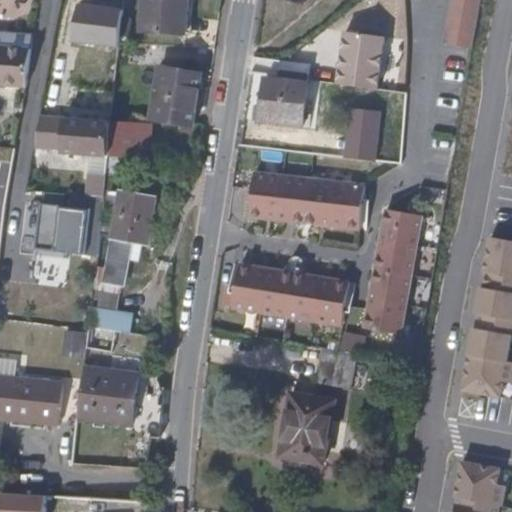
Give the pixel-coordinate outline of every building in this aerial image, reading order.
[(191,10),(192,0),(147,0),(144,27),(157,28),(160,6),(191,10)] [(472,50),(482,0),(453,0),(444,43),(472,50)] [(188,32),(191,10),(160,6),(157,28),(188,32)] [(384,39),(345,34),(339,84),(377,89),(384,39)] [(25,67),(25,54),(32,55),(34,42),(0,37),(0,91),(23,94),(28,67),(25,67)] [(196,131),(200,96),(202,79),(162,74),(156,126),(196,131)] [(307,126),(312,83),(274,78),(272,102),(263,101),(261,121),(307,126)] [(384,114),(351,110),(345,159),(378,163),(384,114)] [(108,162),(113,128),(77,124),(41,120),(35,151),(61,154),(61,158),(90,161),(86,200),(100,201),(104,162),(108,162)] [(165,168),(169,135),(113,128),(108,162),(165,168)] [(367,233),(372,184),(265,175),(261,222),(367,233)] [(139,248),(145,202),(117,199),(116,203),(100,201),(90,286),(120,289),(125,247),(139,248)] [(81,257),(86,212),(56,209),(52,254),(81,257)] [(406,335),(425,216),(391,211),(370,331),(406,335)] [(511,236),(492,233),(485,269),(487,269),(485,284),(511,288),(511,236)] [(348,326),(355,285),(245,267),(239,308),(348,326)] [(511,288),(485,284),(482,283),(477,309),(480,310),(477,324),(511,330),(511,288)] [(116,318),(117,301),(89,295),(85,334),(109,337),(132,340),(133,320),(116,318)] [(511,330),(477,324),(475,324),(466,370),(502,376),(511,378),(511,377),(511,357),(507,357),(511,330)] [(346,330),(342,345),(360,350),(364,335),(346,330)] [(109,355),(109,337),(85,334),(83,352),(109,355)] [(133,429),(144,374),(82,368),(74,427),(133,429)] [(466,370),(463,386),(499,392),(502,376),(466,370)] [(0,420),(55,427),(60,385),(0,377),(0,420)] [(340,465),(346,401),(300,396),(293,458),(340,465)] [(500,463),(463,456),(456,492),(458,492),(500,500),(503,501),(507,480),(497,478),(500,463)] [(497,511),(500,500),(458,492),(456,507),(453,506),(452,511),(497,511)]
